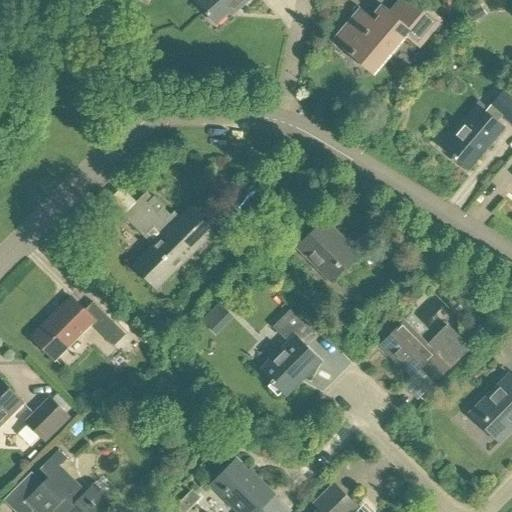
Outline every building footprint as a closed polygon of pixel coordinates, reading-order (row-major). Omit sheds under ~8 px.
[(196,0),(195,2),(215,25),(235,7),(238,10),(248,0),(196,0)] [(348,54),(373,75),(405,36),(418,47),(439,22),(413,0),(402,0),(390,15),(381,7),(370,20),(359,11),(338,35),(353,48),(348,54)] [(442,0),(440,12),(450,14),(453,0),(442,0)] [(442,148),(468,170),(503,129),(496,123),(501,117),(511,125),(511,99),(503,92),(485,113),(478,107),(442,148)] [(162,208),(164,207),(154,197),(141,209),(136,204),(123,217),(153,248),(136,265),(157,285),(194,248),(200,254),(215,240),(211,236),(215,232),(190,208),(180,218),(174,212),(169,216),(162,208)] [(287,240),(315,268),(319,265),(333,279),(358,254),(324,220),(309,235),(300,226),(287,240)] [(209,252),(216,258),(226,249),(219,242),(209,252)] [(31,338),(54,360),(93,321),(70,298),(31,338)] [(272,328),(287,343),(258,371),(286,398),(321,362),(306,347),(316,337),(290,311),(272,328)] [(94,328),(113,348),(125,336),(105,316),(94,328)] [(420,368),(434,382),(467,349),(447,328),(428,347),(403,322),(380,346),(411,377),(420,368)] [(511,379),(508,375),(469,415),(498,444),(511,429),(511,379)] [(0,423),(1,425),(22,404),(0,380),(0,423)] [(25,423),(44,442),(68,418),(50,399),(25,423)] [(37,511),(51,511),(54,509),(57,511),(102,511),(111,504),(92,485),(81,496),(74,489),(77,486),(76,486),(59,469),(61,466),(65,461),(57,452),(39,470),(48,478),(23,503),(24,504),(26,501),(37,511)] [(234,511),(262,511),(260,510),(274,495),(255,476),(254,477),(236,459),(209,486),(234,511)] [(351,511),(356,508),(333,485),(313,505),(318,509),(315,511),(351,511)] [(170,501),(175,506),(186,495),(181,490),(170,501)]
